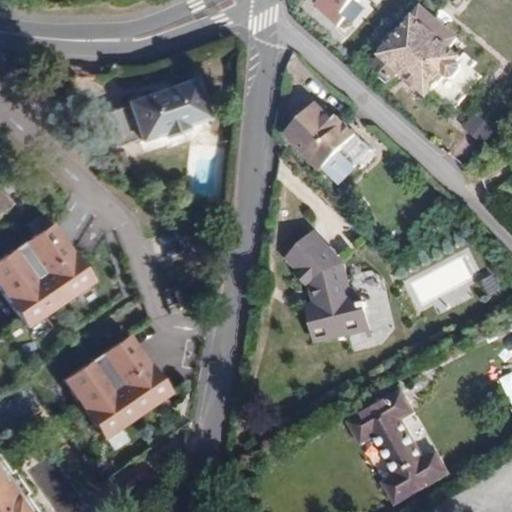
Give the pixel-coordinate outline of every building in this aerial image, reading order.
[(297,0),(334,30),(358,0),(297,0)] [(442,41),(406,8),(401,13),(437,46),(442,41)] [(437,46),(401,13),(372,45),(374,46),(361,60),(377,75),(384,67),(405,87),(408,84),(436,110),(468,75),(437,46)] [(130,142),(153,133),(155,137),(174,129),(173,127),(196,119),(182,78),(119,101),(119,102),(90,113),(103,149),(129,140),(130,142)] [(319,162),(351,132),(340,120),(336,124),(312,99),(281,128),(305,154),(308,151),(319,162)] [(500,146),(511,130),(511,117),(508,114),(488,137),(500,146)] [(0,214),(11,205),(0,192),(0,214)] [(329,276),(329,242),(297,209),(272,233),(283,246),(280,249),(289,258),(296,259),(296,284),(290,284),(289,317),(306,316),(306,324),(344,323),(343,284),(329,285),(329,276)] [(92,285),(48,224),(0,257),(0,293),(27,331),(92,285)] [(343,284),(343,279),(340,276),(329,276),(329,285),(343,284)] [(306,324),(306,316),(289,317),(289,325),(306,324)] [(171,396),(127,335),(60,383),(104,444),(171,396)] [(424,453),(402,414),(413,407),(400,384),(346,414),(360,437),(372,431),(394,470),(383,476),(394,497),(446,467),(435,447),(424,453)] [(29,511),(14,493),(19,489),(1,467),(0,467),(0,511),(29,511)]
